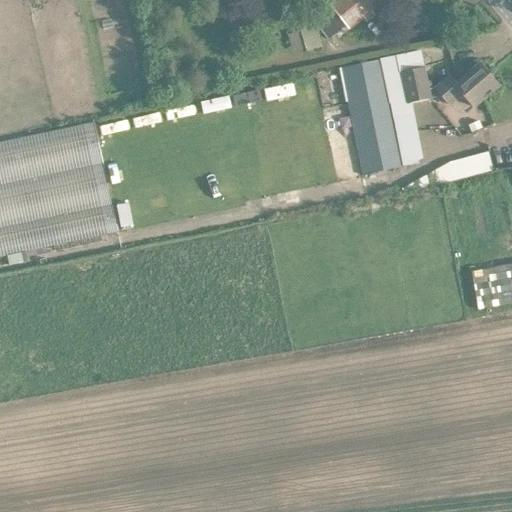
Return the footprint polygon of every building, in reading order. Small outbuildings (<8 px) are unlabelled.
[(336,0),(329,6),(345,26),(347,29),(349,28),(363,16),(366,21),(373,16),(369,11),(383,0),(336,0)] [(345,26),(329,6),(314,19),(329,38),(345,26)] [(314,19),(298,23),(306,51),(322,46),(314,19)] [(421,51),(337,68),(362,175),(418,163),(406,102),(400,72),(422,67),(425,67),(421,51)] [(437,86),(433,87),(427,89),(422,67),(400,72),(406,102),(430,97),(430,96),(440,93),(450,106),(463,95),(472,107),(497,88),(479,65),(453,86),(447,78),(437,86)] [(236,103),(261,98),(259,90),(235,94),(236,103)] [(202,99),(203,110),(231,107),(230,96),(202,99)] [(0,257),(113,233),(89,122),(0,142),(0,257)] [(493,171),(490,153),(430,165),(434,183),(493,171)] [(511,262),(471,269),(478,307),(511,301),(511,262)]
